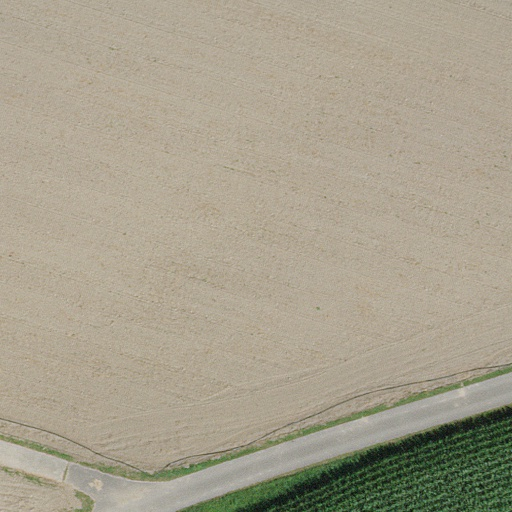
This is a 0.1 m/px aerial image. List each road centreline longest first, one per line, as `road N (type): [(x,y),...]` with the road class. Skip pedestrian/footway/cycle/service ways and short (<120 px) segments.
road 1 (unclassified): [(511,383),(123,511)]
road 2 (track): [(0,448),(62,466),(129,509)]
